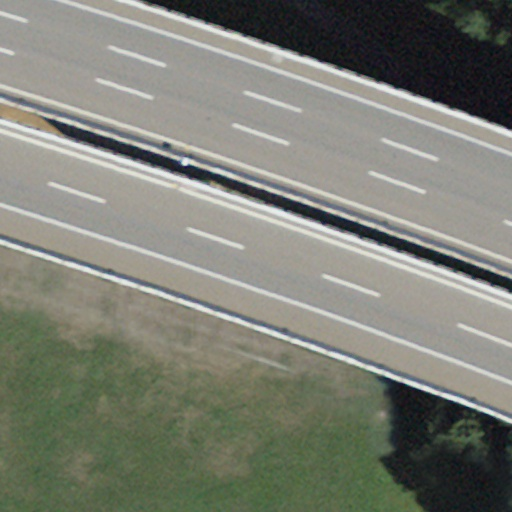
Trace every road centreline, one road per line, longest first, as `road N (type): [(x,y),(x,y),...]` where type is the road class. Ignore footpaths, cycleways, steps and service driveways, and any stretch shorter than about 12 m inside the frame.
road 1 (motorway): [(0,169),(169,221),(511,346)]
road 2 (motorway): [(511,208),(0,34)]
